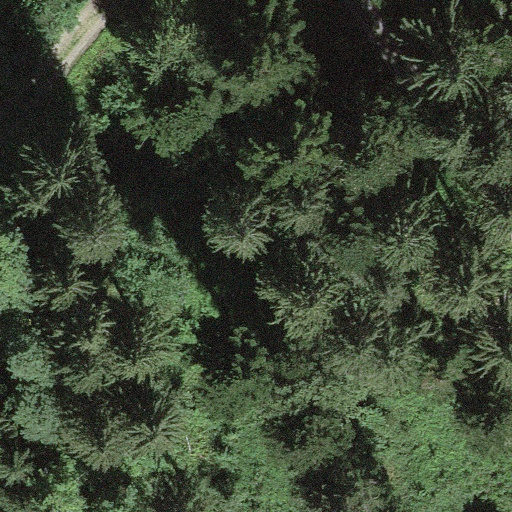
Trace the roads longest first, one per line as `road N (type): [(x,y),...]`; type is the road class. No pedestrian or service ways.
road 1 (track): [(511,217),(356,0)]
road 2 (track): [(0,131),(103,0)]
